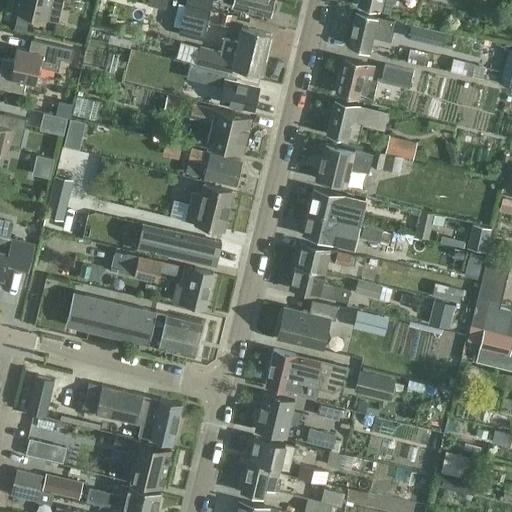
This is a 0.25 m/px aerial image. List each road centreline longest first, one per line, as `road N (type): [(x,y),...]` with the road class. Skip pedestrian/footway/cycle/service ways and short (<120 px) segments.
road 1 (residential): [(225,392),(319,0)]
road 2 (residential): [(225,392),(0,334)]
road 3 (residential): [(195,511),(225,392)]
